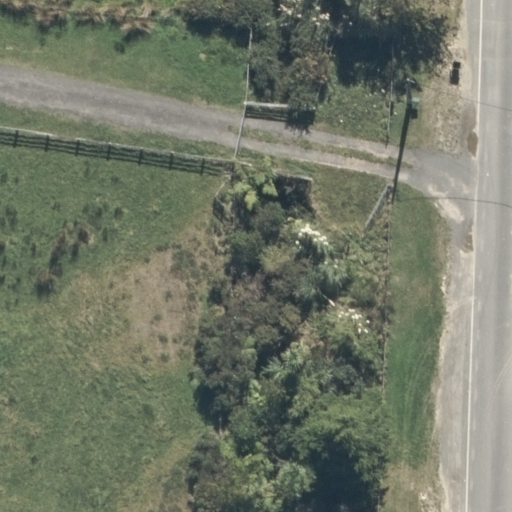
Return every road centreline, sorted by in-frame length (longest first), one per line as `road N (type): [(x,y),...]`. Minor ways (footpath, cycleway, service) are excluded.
road 1 (residential): [(504,341),(511,75)]
road 2 (residential): [(499,511),(504,341)]
